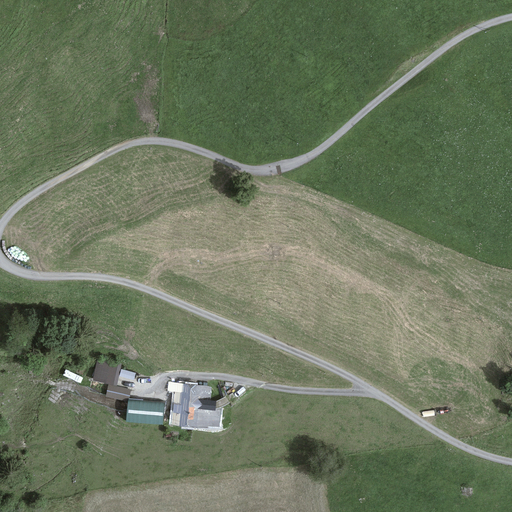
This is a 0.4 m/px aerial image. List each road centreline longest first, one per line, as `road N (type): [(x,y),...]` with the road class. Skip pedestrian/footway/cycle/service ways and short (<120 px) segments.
road 1 (track): [(0,227),(41,188),(133,142),(173,142),(257,170),(305,158),(451,42),(511,16)]
road 2 (track): [(511,461),(464,447),(330,367),(131,283),(28,273),(0,255)]
